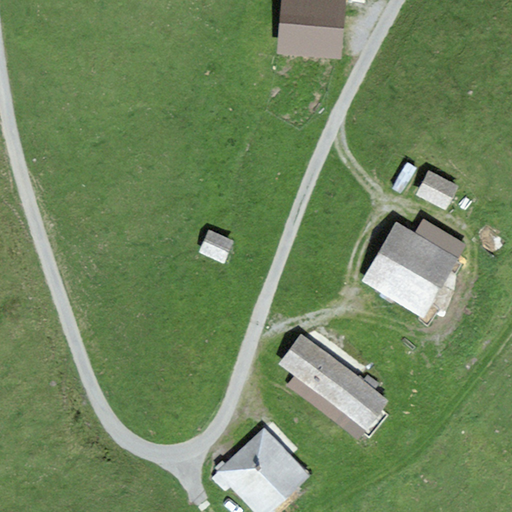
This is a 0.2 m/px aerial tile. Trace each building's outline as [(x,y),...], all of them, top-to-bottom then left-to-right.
[(341,0),(285,0),(282,47),(337,52),(341,0)] [(424,167),(412,195),(443,208),(455,180),(424,167)] [(393,220),(359,279),(420,315),(455,255),(393,220)] [(206,228),(196,250),(221,261),(231,239),(206,228)] [(274,363),(361,427),(384,396),(296,332),(274,363)] [(213,472),(249,511),(263,511),(304,475),(260,428),(213,472)]
